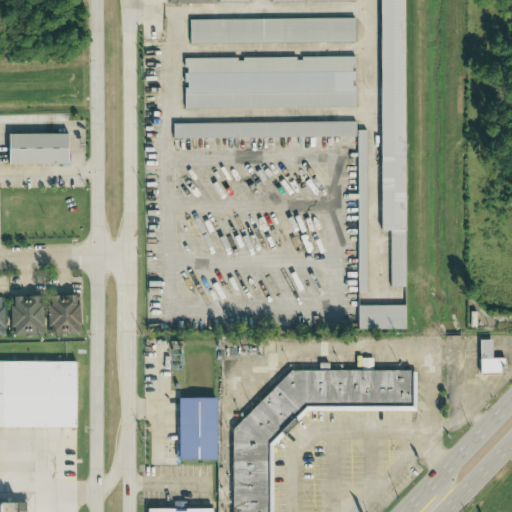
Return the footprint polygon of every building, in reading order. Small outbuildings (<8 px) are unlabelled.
[(400,0),(376,0),(377,231),(388,231),(389,287),(402,287),(400,0)] [(187,19),(187,44),(353,42),(353,17),(187,19)] [(182,108),(353,107),(353,80),(352,56),(181,58),(182,108)] [(170,138),(355,137),(356,291),(366,290),(365,130),(354,130),(354,121),(170,123),(170,138)] [(63,134),(4,133),(4,164),(63,164),(63,134)] [(8,334),(39,334),(38,295),(7,296),(8,334)] [(44,334),(76,334),(76,303),(72,303),(72,295),(44,295),(44,334)] [(403,305),(355,305),(355,329),(402,330),(403,305)] [(502,373),(502,358),(489,358),(489,339),(476,340),(477,373),(502,373)] [(0,356),(74,356),(74,422),(0,422),(0,356)] [(231,511),(231,424),(290,365),(411,365),(411,400),(304,400),(267,437),(267,511),(231,511)] [(178,393),(217,393),(217,454),(177,454),(178,393)] [(0,496),(26,496),(26,511),(0,511),(0,496)] [(147,511),(147,502),(211,503),(211,511),(147,511)]
